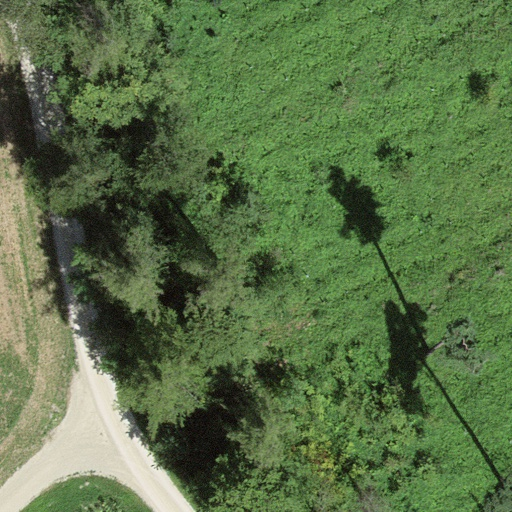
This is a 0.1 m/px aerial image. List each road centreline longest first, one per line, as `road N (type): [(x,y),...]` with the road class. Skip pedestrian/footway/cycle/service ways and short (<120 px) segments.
road 1 (track): [(20,0),(106,359),(96,416)]
road 2 (track): [(96,416),(3,511)]
road 3 (track): [(96,416),(170,511)]
